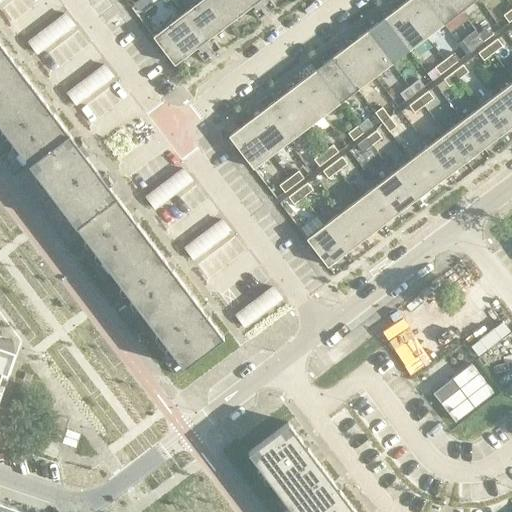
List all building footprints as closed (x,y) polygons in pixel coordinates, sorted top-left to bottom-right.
[(199,0),(152,36),(173,64),(200,44),(203,47),(196,52),(202,60),(209,55),(211,58),(214,55),(212,53),(219,48),(213,39),(206,44),(204,41),(256,2),(258,5),(251,10),(258,18),(264,13),(266,16),(270,14),(268,11),(274,6),(269,0),(264,0),(261,3),(259,0),(199,0)] [(443,23),(424,0),(405,0),(401,4),(426,36),(443,23)] [(460,10),(451,0),(424,0),(443,23),(460,10)] [(473,0),(451,0),(460,10),(473,0)] [(426,36),(401,4),(391,12),(392,13),(385,18),(408,50),(426,36)] [(511,18),(511,7),(502,15),(508,22),(511,18)] [(28,41),(36,52),(73,25),(64,13),(28,41)] [(408,50),(385,18),(378,24),(377,22),(366,30),(391,63),(408,50)] [(487,26),(477,33),(483,41),(493,33),(487,26)] [(391,63),(366,30),(356,38),(357,40),(350,45),(373,76),(391,63)] [(483,41),(477,33),(468,41),(473,48),(483,41)] [(464,35),(456,41),(466,54),(473,48),(468,41),(464,35)] [(502,45),(496,38),(487,45),(492,53),(502,45)] [(0,126),(2,129),(5,126),(22,148),(18,151),(85,239),(88,236),(96,247),(105,257),(101,260),(120,285),(124,283),(134,295),(140,304),(137,307),(156,332),(159,330),(176,351),(172,354),(183,367),(223,337),(107,184),(111,181),(107,175),(107,176),(104,172),(100,175),(84,153),(87,150),(85,146),(81,141),(76,144),(0,43),(0,126)] [(373,76),(350,45),(343,50),(342,49),(332,56),(356,89),(373,76)] [(492,53),(487,45),(477,53),(483,60),(492,53)] [(453,52),(443,59),(449,67),(458,59),(453,52)] [(356,89),(332,56),(321,64),(322,66),(315,71),(339,102),(356,89)] [(449,67),(443,59),(434,67),(439,74),(449,67)] [(467,71),(462,64),(452,71),(458,79),(467,71)] [(75,103),(112,76),(103,65),(67,92),(75,103)] [(339,102),(315,71),(308,76),(307,75),(297,83),(322,115),(339,102)] [(458,79),(452,71),(443,79),(448,86),(458,79)] [(418,78),(408,86),(414,93),(424,86),(418,78)] [(511,81),(496,93),(511,114),(511,81)] [(322,115),(297,83),(287,90),(288,92),(281,97),(305,128),(322,115)] [(414,93),(408,86),(399,93),(404,100),(414,93)] [(433,98),(427,91),(418,98),(423,105),(433,98)] [(511,122),(511,114),(496,93),(479,106),(500,134),(510,127),(509,125),(511,122)] [(305,128),(281,97),(274,102),(273,101),(263,109),(287,141),(305,128)] [(423,105),(418,98),(408,105),(413,112),(423,105)] [(500,134),(479,106),(462,120),(481,146),(489,140),(490,142),(500,134)] [(374,112),(379,119),(381,122),(388,116),(381,107),(374,112)] [(287,141),(263,109),(253,116),(254,118),(247,123),(270,154),(287,141)] [(396,126),(388,116),(381,122),(388,131),(396,126)] [(366,118),(356,125),(362,133),(371,125),(366,118)] [(481,146),(462,120),(444,133),(465,161),(475,153),(474,151),(481,146)] [(270,154),(247,123),(240,129),(238,127),(228,135),(252,168),(270,154)] [(362,133),(356,125),(347,133),(352,140),(362,133)] [(381,137),(375,130),(366,137),(371,145),(381,137)] [(465,161),(444,133),(427,146),(447,172),(454,167),(455,168),(465,161)] [(371,145),(366,137),(356,145),(361,152),(371,145)] [(332,144),(322,151),(328,159),(337,151),(332,144)] [(447,172),(427,146),(409,159),(430,187),(441,179),(440,178),(447,172)] [(328,159),(322,151),(313,159),(318,166),(328,159)] [(346,163),(341,156),(331,163),(337,171),(346,163)] [(430,187),(409,159),(392,172),(412,198),(419,193),(420,195),(430,187)] [(337,171),(331,163),(322,171),(327,178),(337,171)] [(145,196),(154,207),(191,180),(182,168),(145,196)] [(297,170),(288,177),(293,185),(303,177),(297,170)] [(412,198),(392,172),(375,185),(396,213),(406,205),(405,204),(412,198)] [(293,185),(288,177),(278,185),(284,192),(293,185)] [(312,189),(306,182),(297,189),(302,197),(312,189)] [(396,213),(375,185),(358,198),(378,225),(385,219),(386,221),(396,213)] [(302,197),(297,189),(287,197),(293,204),(302,197)] [(378,225),(358,198),(341,211),(362,239),(372,231),(371,230),(378,225)] [(362,239),(341,211),(323,224),(343,251),(350,245),(351,247),(362,239)] [(193,258),(229,231),(221,219),(184,247),(193,258)] [(343,251),(323,224),(305,238),(326,266),(337,258),(336,256),(343,251)] [(244,326),(280,298),(272,287),(235,314),(238,319),(237,320),(239,322),(240,321),(244,326)] [(0,379),(4,368),(0,366),(0,361),(4,351),(9,353),(12,344),(0,339),(0,379)] [(29,385),(34,372),(23,369),(19,382),(29,385)] [(47,436),(60,441),(68,417),(55,412),(47,436)] [(247,452),(258,467),(263,464),(273,478),(269,481),(290,509),(294,506),(299,511),(356,511),(352,507),(287,422),(247,452)]
